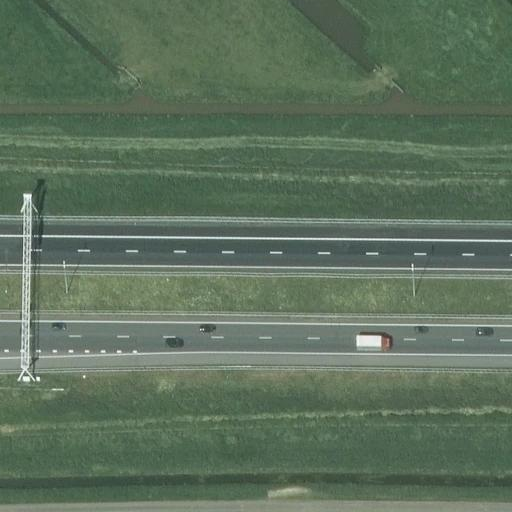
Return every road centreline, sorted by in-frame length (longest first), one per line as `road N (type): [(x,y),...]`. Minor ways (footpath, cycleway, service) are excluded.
road 1 (unclassified): [(0,509),(236,503),(511,510)]
road 2 (motorway): [(511,256),(0,251)]
road 3 (motorway): [(0,337),(511,342)]
